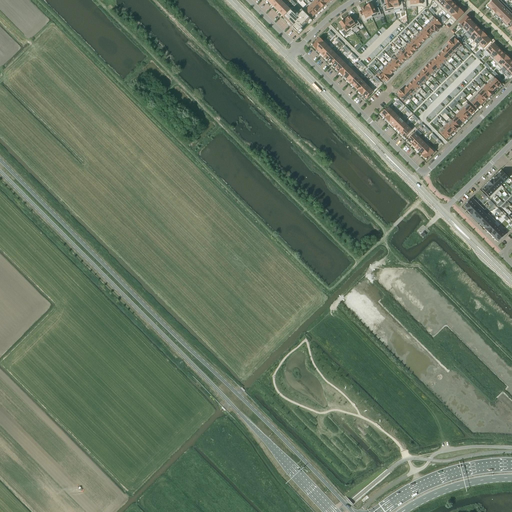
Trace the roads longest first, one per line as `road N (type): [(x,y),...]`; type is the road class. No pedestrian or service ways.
road 1 (secondary): [(352,511),(0,160)]
road 2 (secondary): [(0,171),(331,511)]
road 3 (track): [(155,0),(388,233)]
road 4 (secondary): [(444,210),(289,56)]
road 5 (secondary): [(287,58),(441,213)]
road 6 (primary): [(511,464),(447,474),(379,511)]
road 7 (residential): [(511,86),(423,174)]
